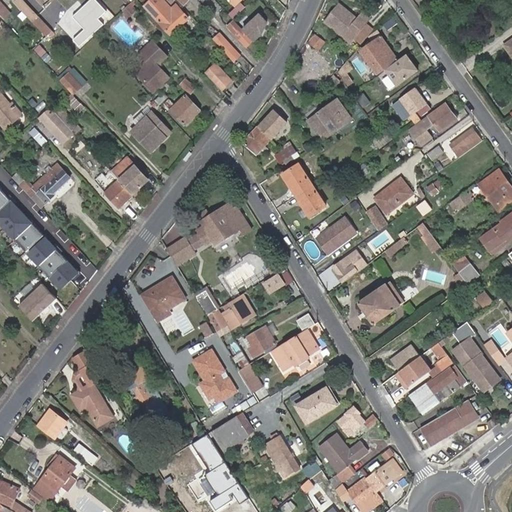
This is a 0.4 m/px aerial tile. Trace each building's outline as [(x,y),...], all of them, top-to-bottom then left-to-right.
[(0,0),(0,14),(5,20),(11,14),(0,2),(0,0)] [(44,33),(48,37),(54,31),(24,0),(16,0),(15,1),(44,33)] [(107,11),(96,0),(88,0),(71,16),(84,30),(73,40),(79,46),(103,24),(98,19),(107,11)] [(149,0),(144,6),(149,11),(157,4),(153,0),(149,0)] [(153,0),(157,4),(149,11),(169,33),(186,18),(175,5),(169,11),(159,0),(153,0)] [(347,0),(345,7),(355,15),(359,0),(347,0)] [(131,3),(121,12),(128,20),(137,10),(131,3)] [(341,3),(327,21),(352,41),(371,17),(364,12),(359,18),(355,15),(345,7),(341,3)] [(261,13),(243,31),(254,42),(255,43),(264,34),(270,23),(261,13)] [(243,31),(234,21),(228,26),(248,47),(254,42),(243,31)] [(29,45),(33,50),(48,37),(44,33),(29,45)] [(213,39),(224,52),(231,46),(218,34),(213,39)] [(373,42),(389,65),(398,59),(383,36),(373,42)] [(151,58),(136,71),(155,91),(170,78),(158,65),(167,56),(153,42),(144,50),(151,58)] [(384,69),(389,65),(373,42),(368,46),(384,69)] [(151,58),(144,50),(139,54),(146,62),(151,58)] [(339,67),(348,57),(339,50),(331,60),(339,67)] [(361,59),(354,55),(345,66),(351,71),(361,59)] [(203,71),(218,86),(228,78),(212,61),(203,71)] [(74,69),(62,81),(70,89),(74,93),(86,82),(74,69)] [(195,88),(186,79),(180,85),(188,94),(195,88)] [(412,119),(418,114),(415,111),(418,109),(421,115),(431,108),(416,88),(397,102),(408,117),(410,115),(412,119)] [(20,117),(9,104),(0,92),(0,124),(5,130),(20,117)] [(164,92),(155,100),(156,102),(165,94),(164,92)] [(80,103),(71,94),(65,99),(74,109),(80,103)] [(165,94),(156,102),(160,105),(168,97),(165,94)] [(187,95),(177,106),(170,98),(165,103),(185,126),(201,111),(187,95)] [(37,103),(32,98),(28,102),(33,107),(37,103)] [(321,112),(310,120),(319,132),(321,130),(326,137),(354,117),(339,98),(332,104),(333,105),(321,112)] [(12,101),(9,104),(20,117),(24,114),(12,101)] [(408,117),(397,102),(392,107),(402,120),(408,117)] [(440,130),(456,118),(446,103),(416,126),(421,133),(435,123),(440,130)] [(51,107),(44,113),(58,128),(65,122),(51,107)] [(149,151),(165,136),(170,131),(151,111),(146,116),(141,113),(132,121),(137,125),(131,131),(149,151)] [(412,119),(415,124),(421,119),(418,114),(412,119)] [(70,118),(65,122),(75,133),(80,128),(70,118)] [(259,125),(271,138),(274,136),(276,132),(274,130),(272,128),(269,126),(263,121),(259,125)] [(259,125),(244,141),(257,155),(271,138),(259,125)] [(38,131),(35,127),(30,132),(42,146),(48,141),(38,131)] [(429,145),(440,137),(433,128),(422,136),(429,145)] [(473,128),(451,143),(460,157),(482,141),(473,128)] [(386,132),(373,141),(378,149),(391,139),(386,132)] [(316,140),(313,143),(320,153),(323,151),(316,140)] [(277,156),(281,162),(294,155),(289,148),(287,145),(275,153),(277,156)] [(426,156),(431,163),(442,154),(438,148),(426,156)] [(281,162),(285,169),(298,161),(303,158),(298,152),(294,155),(281,162)] [(118,180),(126,172),(135,165),(128,157),(111,172),(114,175),(118,180)] [(39,206),(53,193),(52,192),(70,176),(57,162),(53,166),(50,163),(43,170),(45,172),(32,185),(30,183),(29,184),(18,172),(12,177),(26,193),(34,200),(39,206)] [(118,180),(132,194),(148,179),(135,165),(126,172),(118,180)] [(325,208),(299,166),(282,176),(309,217),(325,208)] [(501,211),(511,203),(511,200),(508,196),(511,193),(511,189),(498,171),(479,185),(493,207),(496,205),(501,211)] [(445,172),(440,176),(443,180),(448,177),(445,172)] [(118,180),(114,175),(105,183),(110,188),(118,180)] [(118,206),(132,194),(118,180),(110,188),(105,192),(118,206)] [(387,191),(397,206),(402,202),(410,197),(399,180),(385,189),(387,191)] [(433,184),(426,188),(433,197),(439,192),(433,184)] [(481,191),(475,184),(467,190),(472,198),(481,191)] [(80,272),(0,188),(0,224),(63,289),(80,272)] [(388,212),(397,206),(387,191),(383,195),(381,192),(372,199),(383,215),(388,212)] [(461,200),(469,194),(467,191),(459,196),(461,200)] [(461,200),(459,196),(447,206),(454,214),(464,203),(461,200)] [(244,233),(251,230),(233,201),(210,216),(207,213),(204,212),(200,214),(200,221),(205,228),(213,241),(214,243),(214,244),(240,228),(244,233)] [(402,202),(397,206),(402,214),(408,209),(402,202)] [(356,203),(342,212),(347,219),(335,228),(340,236),(367,218),(356,203)] [(397,206),(388,212),(391,217),(398,213),(400,215),(402,214),(397,206)] [(372,208),(367,212),(378,227),(385,223),(382,218),(380,219),(372,208)] [(509,241),(511,238),(511,213),(497,224),(498,226),(481,238),(489,250),(493,255),(511,242),(509,241)] [(438,243),(423,223),(417,227),(425,237),(423,238),(434,253),(441,247),(438,243)] [(366,237),(376,230),(372,225),(362,232),(366,237)] [(200,235),(187,242),(192,252),(205,244),(207,246),(214,243),(213,241),(205,228),(198,232),(200,235)] [(253,234),(251,230),(244,233),(240,228),(214,244),(221,254),(253,234)] [(391,246),(384,252),(387,256),(405,243),(403,238),(391,246)] [(185,239),(167,249),(176,265),(194,254),(192,252),(187,242),(185,239)] [(381,247),(384,252),(391,246),(388,242),(381,247)] [(332,266),(339,274),(337,275),(342,281),(356,271),(366,264),(356,250),(351,253),(332,266)] [(463,257),(453,264),(458,271),(468,264),(463,257)] [(477,276),(468,264),(458,271),(467,283),(477,276)] [(269,271),(272,276),(280,272),(277,267),(269,271)] [(319,276),(328,287),(339,279),(330,267),(319,276)] [(290,270),(269,282),(275,293),(296,281),(290,270)] [(458,271),(452,276),(461,288),(467,283),(458,271)] [(173,277),(152,288),(154,291),(143,298),(160,322),(172,315),(169,309),(186,299),(173,277)] [(391,283),(387,285),(401,306),(405,304),(391,283)] [(43,284),(20,306),(33,320),(56,299),(43,284)] [(387,285),(360,303),(374,325),(401,306),(387,285)] [(141,295),(143,298),(154,291),(152,288),(141,295)] [(195,297),(206,315),(217,308),(206,290),(195,297)] [(482,309),(491,302),(484,291),(474,298),(482,309)] [(251,317),(238,296),(224,304),(227,310),(220,315),(217,310),(208,316),(214,325),(225,319),(231,329),(251,317)] [(309,329),(314,325),(308,315),(295,322),(301,333),(309,329)] [(466,338),(474,332),(466,321),(457,327),(466,338)] [(274,345),(264,326),(244,339),(254,356),(274,345)] [(466,338),(457,327),(452,331),(460,342),(466,338)] [(301,333),(275,348),(287,368),(295,364),(296,366),(310,358),(308,356),(321,349),(309,329),(301,333)] [(466,364),(486,390),(499,380),(484,360),(485,359),(470,339),(460,347),(464,353),(458,358),(464,366),(466,364)] [(499,365),(506,360),(492,340),(485,345),(499,365)] [(447,352),(439,341),(430,347),(440,360),(436,363),(442,371),(454,363),(453,362),(452,360),(447,352)] [(243,367),(249,364),(237,343),(228,348),(231,353),(234,352),(243,367)] [(411,362),(418,357),(410,347),(404,351),(411,362)] [(212,348),(191,360),(216,404),(237,393),(212,348)] [(447,352),(452,360),(453,362),(457,359),(450,350),(447,352)] [(75,357),(85,352),(84,351),(74,357),(82,371),(75,357)] [(399,371),(411,362),(404,351),(391,360),(398,372),(399,371)] [(86,352),(85,352),(94,369),(84,374),(82,371),(77,373),(75,379),(81,390),(72,394),(80,410),(87,407),(97,425),(113,416),(93,382),(100,379),(86,352)] [(94,369),(85,352),(75,357),(82,371),(84,374),(94,369)] [(419,356),(418,357),(411,362),(399,371),(410,387),(428,373),(431,371),(429,368),(419,356)] [(436,363),(429,368),(431,371),(428,373),(433,379),(442,371),(436,363)] [(138,375),(147,370),(144,364),(135,369),(138,375)] [(483,392),(486,390),(466,364),(464,366),(483,392)] [(250,365),(242,371),(247,378),(255,373),(250,365)] [(466,381),(455,365),(451,368),(456,376),(455,377),(435,392),(441,400),(461,385),(466,381)] [(425,384),(413,394),(425,411),(441,400),(435,392),(455,377),(456,376),(451,368),(427,387),(425,384)] [(144,384),(134,389),(148,415),(153,412),(157,420),(168,415),(149,380),(152,378),(147,370),(138,375),(141,379),(144,384)] [(398,372),(396,374),(407,389),(410,387),(399,371),(398,372)] [(131,384),(134,389),(144,384),(141,379),(131,384)] [(306,424),(337,406),(327,389),(296,407),(306,424)] [(299,394),(290,400),(292,403),(301,397),(299,394)] [(441,400),(425,411),(427,413),(442,402),(441,400)] [(465,402),(418,427),(428,445),(475,421),(465,402)] [(360,413),(353,406),(344,414),(346,416),(339,422),(345,430),(344,430),(348,435),(363,421),(358,415),(360,413)] [(48,418),(54,412),(50,409),(45,416),(48,418)] [(37,425),(55,439),(68,422),(54,412),(48,418),(45,416),(37,425)] [(243,413),(237,417),(249,436),(255,433),(243,413)] [(368,428),(377,420),(373,415),(363,423),(368,428)] [(237,417),(218,429),(229,447),(237,443),(243,439),(249,436),(237,417)] [(482,424),(488,432),(495,426),(490,419),(482,424)] [(249,499),(208,434),(193,443),(210,471),(189,485),(199,501),(216,491),(219,495),(211,501),(217,509),(233,499),(230,495),(233,493),(241,504),(249,499)] [(354,475),(356,472),(351,465),(369,450),(362,441),(350,452),(335,435),(320,446),(329,458),(332,455),(343,471),(341,473),(340,475),(345,482),(354,475)] [(265,446),(285,478),(301,468),(282,436),(265,446)] [(80,444),(74,451),(92,466),(98,457),(80,444)] [(59,458),(61,456),(58,453),(49,464),(53,466),(59,458)] [(332,455),(329,458),(341,473),(343,471),(332,455)] [(61,456),(59,458),(68,465),(70,462),(61,456)] [(358,481),(370,497),(378,491),(376,488),(402,469),(393,457),(367,476),(366,475),(358,481)] [(68,465),(59,458),(42,481),(35,491),(50,501),(57,492),(60,487),(70,475),(76,466),(70,462),(68,465)] [(77,482),(70,475),(60,487),(68,494),(77,482)] [(343,484),(345,482),(340,475),(334,480),(339,486),(342,485),(343,484)] [(0,478),(0,499),(5,502),(4,504),(10,507),(13,503),(9,502),(15,488),(16,485),(0,478)] [(314,484),(310,478),(302,486),(305,491),(314,484)] [(370,497),(358,481),(348,488),(360,505),(358,506),(363,511),(368,508),(368,509),(375,504),(370,497)] [(342,485),(336,490),(344,501),(351,496),(343,484),(342,485)] [(16,485),(15,488),(9,502),(13,503),(20,487),(16,485)] [(32,490),(28,495),(37,501),(40,497),(32,490)] [(10,507),(18,511),(26,511),(13,503),(10,507)]
